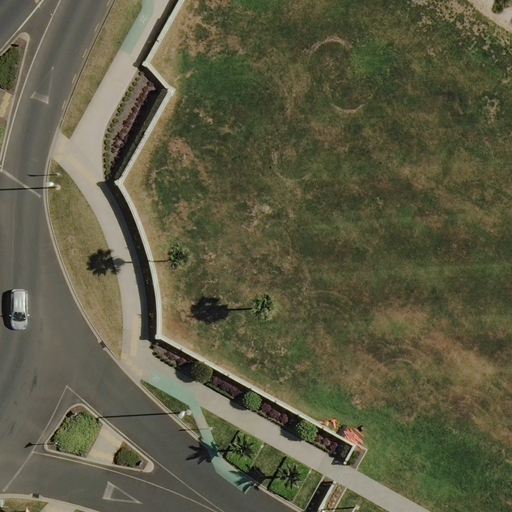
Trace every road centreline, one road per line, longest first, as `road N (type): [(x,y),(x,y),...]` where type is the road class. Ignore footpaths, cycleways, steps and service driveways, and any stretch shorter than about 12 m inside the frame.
road 1 (secondary): [(74,0),(4,234)]
road 2 (secondary): [(4,234),(29,280),(39,324),(30,382),(0,433)]
